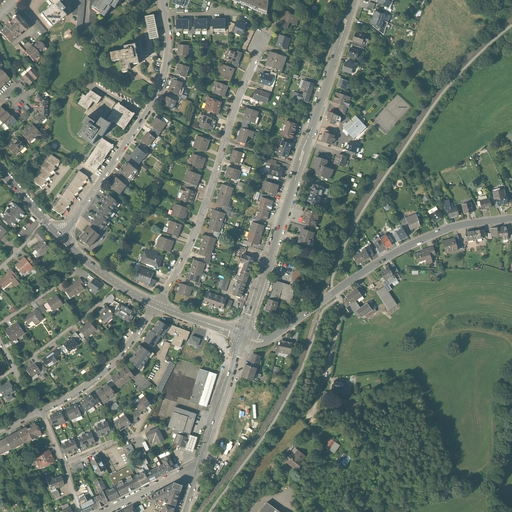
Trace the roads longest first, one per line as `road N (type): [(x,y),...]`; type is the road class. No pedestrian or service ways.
road 1 (secondary): [(353,0),(243,336)]
road 2 (tertiary): [(243,336),(275,335),(422,238),(511,215)]
road 3 (unclassified): [(155,304),(197,226),(265,33)]
road 4 (residential): [(59,237),(150,108),(164,70),(162,0)]
road 5 (residential): [(41,412),(108,367),(155,304)]
road 6 (secondary): [(243,336),(197,473)]
